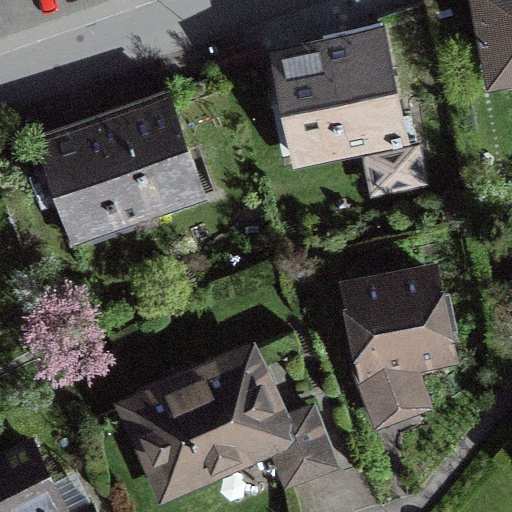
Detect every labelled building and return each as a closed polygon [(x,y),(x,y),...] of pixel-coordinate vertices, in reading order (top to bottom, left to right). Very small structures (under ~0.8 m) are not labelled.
[(511,0),(481,0),(495,72),(511,69),(511,0)] [(403,134),(381,20),(322,32),(324,40),(274,50),(295,155),(403,134)] [(216,59),(222,75),(265,61),(259,45),(216,59)] [(169,93),(39,138),(74,239),(204,194),(169,93)] [(446,348),(430,270),(351,286),(374,347),(359,352),(383,417),(420,403),(392,359),(446,348)] [(278,418),(250,351),(131,401),(165,483),(273,439),(289,477),(333,459),(310,404),(278,418)] [(67,511),(34,445),(0,461),(0,511),(67,511)]
